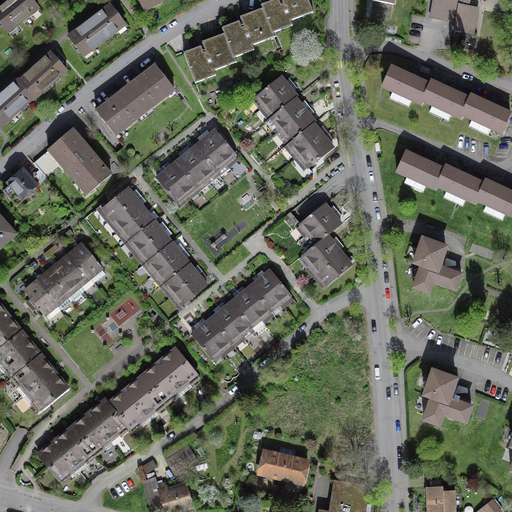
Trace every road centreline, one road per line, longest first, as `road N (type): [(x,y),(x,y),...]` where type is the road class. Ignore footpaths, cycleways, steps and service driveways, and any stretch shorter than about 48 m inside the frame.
road 1 (residential): [(380,293),(321,312),(207,415),(99,485),(87,511)]
road 2 (residential): [(380,293),(340,0)]
road 3 (residential): [(229,0),(162,36),(0,173)]
road 4 (residential): [(389,511),(380,293)]
